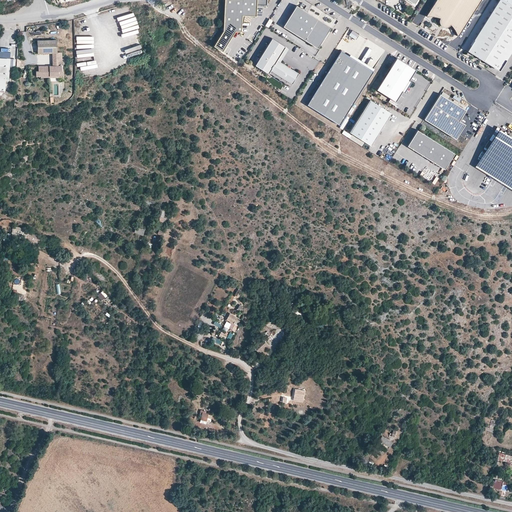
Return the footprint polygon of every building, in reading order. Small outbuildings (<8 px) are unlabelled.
[(224,0),(223,32),(213,47),(222,52),(234,32),(241,33),(242,17),(256,18),(257,6),(267,7),(267,0),(224,0)] [(437,0),(427,17),(428,17),(429,17),(434,17),(440,18),(441,18),(440,20),(440,22),(440,24),(441,26),(442,26),(443,27),(444,28),(446,28),(447,28),(450,27),(451,25),(452,26),(455,31),(457,34),(458,37),(481,0),(437,0)] [(511,7),(500,0),(498,0),(467,50),(495,68),(500,68),(511,49),(511,29),(511,28),(511,26),(511,7)] [(283,26),(305,39),(306,37),(317,44),(329,25),(322,21),(321,23),(317,20),(318,18),(296,5),(283,26)] [(330,26),(329,25),(317,44),(318,45),(330,26)] [(353,31),(349,36),(355,40),(359,35),(353,31)] [(286,45),(272,37),(256,63),(269,72),(271,69),(281,75),(279,78),(290,85),(296,76),(286,69),(288,66),(277,59),(286,45)] [(38,42),(38,55),(53,54),(53,67),(39,68),(39,73),(37,73),(37,78),(42,78),(42,79),(51,79),(51,77),(59,77),(59,72),(62,72),(62,67),(58,67),(58,62),(62,62),(62,54),(57,54),(57,41),(38,42)] [(307,104),(339,125),(373,71),(341,50),(307,104)] [(415,69),(396,57),(376,89),(395,101),(402,90),(404,92),(411,81),(409,80),(415,69)] [(7,78),(10,79),(11,59),(0,58),(0,90),(6,91),(7,78)] [(298,73),(288,66),(286,69),(296,76),(298,73)] [(281,75),(271,69),(269,72),(279,78),(281,75)] [(440,93),(424,119),(455,139),(465,124),(459,120),(466,110),(440,93)] [(452,99),(458,104),(461,100),(455,96),(452,99)] [(391,113),(369,99),(349,131),(371,144),(391,113)] [(511,136),(500,129),(497,134),(508,141),(511,143),(511,136)] [(454,153),(417,130),(407,145),(413,149),(414,147),(419,150),(418,152),(444,169),(454,153)] [(508,141),(497,134),(480,161),(491,167),(508,141)] [(511,143),(508,141),(491,167),(511,180),(511,143)] [(511,188),(511,180),(491,167),(480,161),(477,166),(511,188)] [(166,218),(163,217),(165,211),(163,210),(163,208),(160,207),(160,209),(159,209),(156,219),(164,222),(166,218)] [(133,232),(142,235),(144,229),(136,227),(133,232)] [(22,236),(27,237),(29,231),(23,230),(23,231),(16,230),(15,238),(21,239),(22,236)] [(22,291),(23,278),(14,277),(13,290),(22,291)] [(102,301),(108,296),(103,291),(97,296),(102,301)] [(230,328),(234,330),(239,320),(235,318),(235,316),(233,315),(230,320),(233,322),(230,328)] [(249,353),(253,355),(259,347),(255,344),(249,353)] [(294,397),(303,398),(304,391),(295,389),(294,397)] [(206,420),(210,421),(211,415),(208,415),(208,413),(205,413),(205,411),(200,410),(200,414),(201,414),(201,419),(206,420)] [(390,447),(392,443),(382,436),(379,441),(386,446),(387,445),(390,447)] [(511,453),(498,452),(497,460),(511,461),(511,453)]
